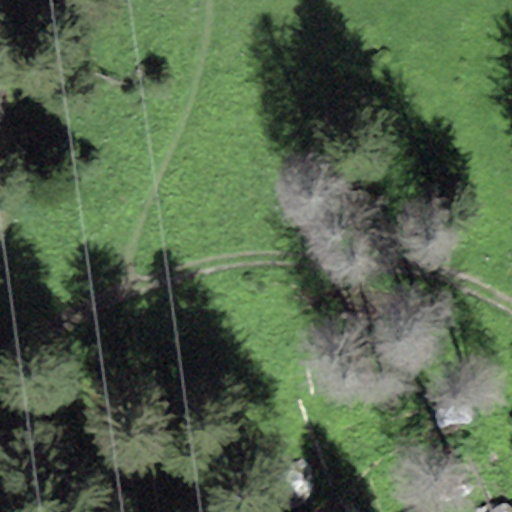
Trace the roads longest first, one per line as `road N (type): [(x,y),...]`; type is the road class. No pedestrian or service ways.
road 1 (track): [(511,304),(351,264),(204,278)]
road 2 (track): [(204,278),(34,340),(0,367)]
